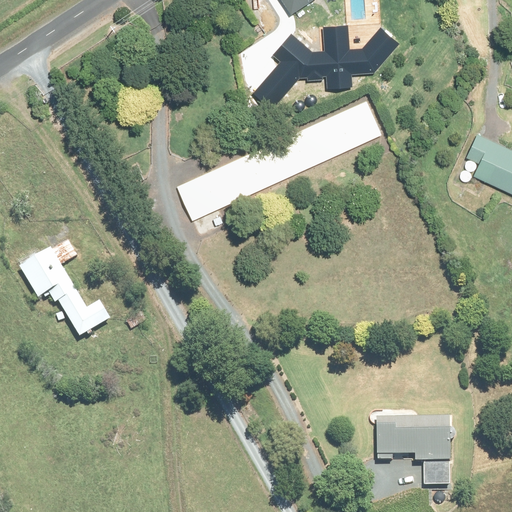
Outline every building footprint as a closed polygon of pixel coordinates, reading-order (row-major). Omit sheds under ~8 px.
[(282,0),(291,12),(313,0),(282,0)] [(254,95),(273,110),(301,77),(326,76),(326,88),(352,88),(352,74),(375,73),(399,44),(380,27),(361,50),(348,50),(347,26),(322,28),(323,52),(311,53),(291,36),(275,56),(282,62),(254,95)] [(360,107),(169,192),(184,227),(378,141),(360,107)] [(511,202),(511,141),(511,142),(506,154),(469,138),(458,164),(472,170),(468,183),(511,202)] [(81,315),(45,256),(12,274),(33,307),(43,301),(49,309),(52,308),(76,345),(107,327),(94,307),(81,315)] [(447,425),(372,425),(372,467),(389,466),(389,462),(411,462),(411,469),(419,468),(419,492),(444,493),(443,467),(447,467),(447,425)]
